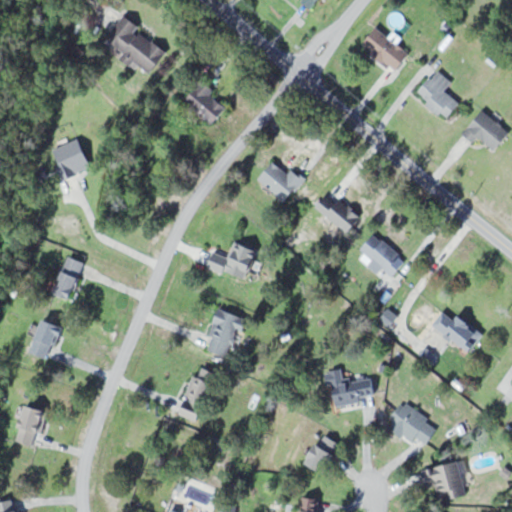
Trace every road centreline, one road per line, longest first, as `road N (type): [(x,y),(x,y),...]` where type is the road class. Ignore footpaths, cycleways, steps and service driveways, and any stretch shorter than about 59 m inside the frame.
road 1 (residential): [(302,68),(201,190),(174,236),(96,425),(81,488),(84,511)]
road 2 (residential): [(511,249),(220,0)]
